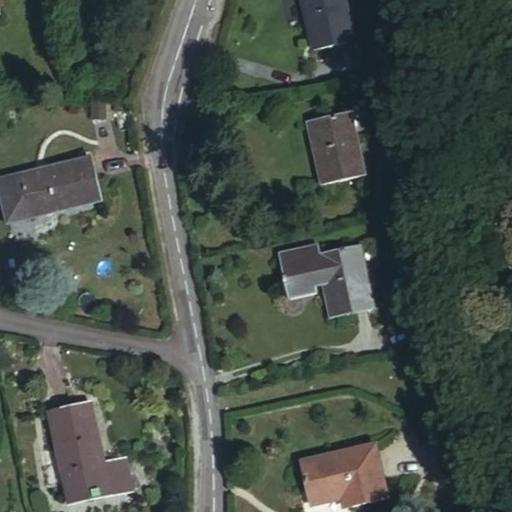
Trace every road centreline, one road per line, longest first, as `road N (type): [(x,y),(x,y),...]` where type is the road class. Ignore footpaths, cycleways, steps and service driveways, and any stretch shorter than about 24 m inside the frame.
road 1 (residential): [(192,344),(156,149),(192,0)]
road 2 (residential): [(192,344),(0,310)]
road 3 (residential): [(211,511),(192,344)]
